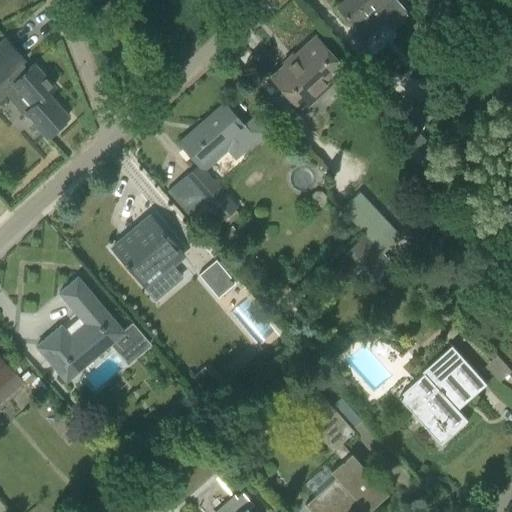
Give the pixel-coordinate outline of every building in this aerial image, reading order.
[(385,0),(343,0),(337,6),(351,23),(347,26),(361,42),(384,22),(390,30),(408,15),(395,0),(387,0),(386,1),(385,0)] [(272,76),(271,77),(303,111),(329,87),(346,71),(315,37),(284,65),(272,76)] [(24,111),(25,112),(47,136),(56,127),(59,130),(66,124),(64,121),(67,118),(47,94),(54,87),(34,65),(24,73),(17,66),(24,59),(6,38),(0,43),(0,80),(9,73),(15,81),(13,83),(32,105),(26,111),(25,110),(24,111)] [(437,40),(418,61),(438,78),(457,56),(437,40)] [(179,143),(198,165),(204,172),(228,152),(236,161),(268,133),(254,117),(244,126),(224,103),(179,143)] [(447,162),(437,151),(421,165),(431,176),(447,162)] [(206,201),(185,177),(168,191),(188,216),(206,201)] [(206,201),(214,211),(222,220),(236,208),(219,189),(206,201)] [(363,193),(343,211),(363,232),(384,255),(404,237),(363,193)] [(163,273),(183,255),(150,216),(112,248),(128,267),(146,287),(163,273)] [(232,226),(218,235),(226,249),(241,239),(232,226)] [(380,255),(361,236),(339,256),(358,276),(380,255)] [(216,261),(199,276),(219,299),(235,284),(216,261)] [(60,324),(36,345),(66,381),(109,344),(124,332),(141,352),(151,344),(132,322),(122,330),(77,277),(59,293),(84,322),(69,334),(60,324)] [(511,318),(511,313),(489,290),(475,304),(500,330),(511,318)] [(431,381),(407,404),(413,411),(442,444),(469,420),(457,407),(472,393),(474,390),(483,382),(485,381),(453,346),(423,372),(425,374),(431,381)] [(0,402),(23,383),(19,379),(12,372),(0,358),(0,402)] [(315,387),(295,406),(332,448),(343,460),(350,453),(339,441),(352,429),(351,428),(331,405),(315,387)] [(193,416),(203,408),(198,402),(188,410),(193,416)] [(72,443),(88,430),(80,420),(64,434),(72,443)] [(366,511),(387,494),(350,453),(343,460),(332,470),(337,475),(304,506),(309,511),(348,511),(359,503),(366,511)] [(151,481),(143,473),(128,488),(136,496),(151,481)] [(248,511),(246,509),(251,504),(242,494),(237,499),(233,495),(214,511),(248,511)] [(121,511),(111,501),(98,511),(121,511)]
